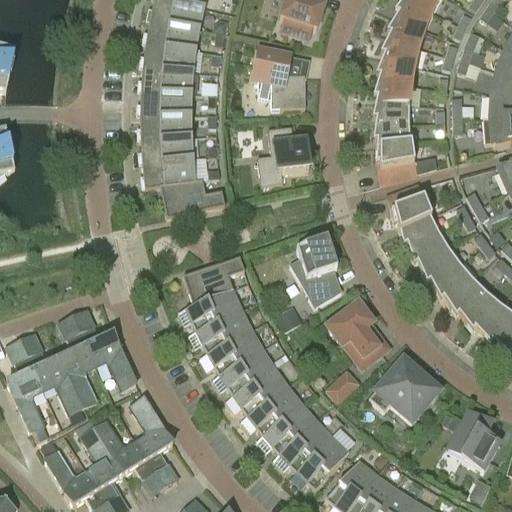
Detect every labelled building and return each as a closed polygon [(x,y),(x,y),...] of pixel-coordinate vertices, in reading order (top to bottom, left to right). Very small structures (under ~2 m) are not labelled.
[(153,5),(153,3),(203,15),(207,0),(150,0),(150,4),(153,5)] [(322,12),(319,11),(322,0),(290,0),(290,2),(286,1),(279,24),(282,25),(279,37),(308,46),(311,34),(315,35),(322,12)] [(404,0),(402,4),(432,19),(441,2),(437,0),(404,0)] [(493,0),(492,0),(485,12),(494,17),(502,6),(493,0)] [(474,17),(481,7),(474,2),(467,12),(474,17)] [(148,28),(148,27),(198,36),(203,15),(153,3),(153,5),(151,16),(147,15),(144,27),(148,28)] [(393,24),(424,36),(432,19),(402,4),(393,16),(397,17),(393,24)] [(492,20),(494,17),(485,12),(477,24),(491,35),(498,24),(492,20)] [(461,21),(456,31),(464,35),(469,24),(461,21)] [(386,44),(418,54),(424,36),(393,24),(385,37),(389,38),(386,44)] [(216,39),(224,40),(227,27),(219,26),(213,30),(212,38),(216,39)] [(144,52),(144,50),(195,57),(198,36),(148,27),(148,28),(146,39),(143,39),(140,51),(144,52)] [(459,46),(464,35),(456,31),(451,42),(459,46)] [(468,38),(464,52),(474,55),(478,41),(470,39),(468,38)] [(222,52),(224,40),(216,39),(214,51),(222,52)] [(243,45),(233,43),(231,53),(237,55),(242,51),(243,45)] [(380,66),(413,73),(418,54),(386,44),(379,58),(383,59),(380,66)] [(0,96),(5,98),(13,59),(0,48),(0,96)] [(141,75),(141,74),(192,78),(195,57),(144,50),(144,52),(143,63),(139,63),(138,75),(141,75)] [(447,51),(444,63),(452,65),(456,54),(447,51)] [(474,55),(464,52),(460,64),(469,68),(472,59),(474,55)] [(270,113),(304,115),(303,86),(304,86),(308,67),(257,56),(251,88),(256,89),(257,103),(270,103),(270,113)] [(498,79),(511,83),(511,60),(506,58),(498,79)] [(218,72),(219,61),(211,60),(209,71),(218,72)] [(448,77),(452,65),(444,63),(440,74),(448,77)] [(469,69),(469,68),(460,64),(456,78),(465,81),(469,69)] [(376,87),(409,92),(413,73),(380,66),(374,80),(379,80),(376,87)] [(139,99),(139,98),(191,100),(192,78),(141,74),(141,75),(140,87),(137,87),(136,99),(139,99)] [(493,102),(511,105),(511,83),(498,79),(493,102)] [(438,84),(436,96),(445,97),(446,85),(438,84)] [(409,93),(409,92),(376,87),(371,102),(376,102),(374,109),(407,111),(418,111),(419,94),(409,93)] [(443,109),(445,97),(436,96),(435,108),(443,109)] [(191,100),(139,98),(139,99),(139,111),(136,111),(135,123),(139,123),(139,122),(190,121),(191,100)] [(491,125),(511,125),(511,105),(493,102),(491,125)] [(471,124),(471,112),(460,112),(460,104),(452,105),(450,105),(451,126),(460,126),(460,124),(471,124)] [(374,131),(407,130),(407,111),(374,109),(370,124),(375,123),(374,131)] [(434,117),(434,130),(443,129),(443,117),(434,117)] [(139,122),(139,123),(139,135),(136,135),(136,147),(139,147),(139,146),(190,143),(190,121),(139,122)] [(216,133),(216,122),(207,122),(208,134),(216,133)] [(511,125),(491,125),(481,125),(483,152),(493,150),(494,154),(509,150),(509,147),(511,146),(511,125)] [(460,141),(460,126),(451,126),(451,141),(460,141)] [(444,142),(443,129),(434,130),(435,142),(444,142)] [(408,149),(407,130),(374,131),(371,146),(375,145),(375,153),(408,149)] [(281,189),(280,180),(307,177),(304,146),(292,147),(290,133),(266,136),(269,162),(256,164),(259,193),(281,189)] [(0,182),(12,173),(4,134),(0,135),(0,182)] [(190,143),(139,146),(139,147),(140,159),(137,159),(137,171),(141,171),(141,170),(192,164),(190,143)] [(378,167),(378,191),(420,179),(418,168),(412,169),(409,148),(408,149),(375,153),(374,168),(378,167)] [(208,153),(209,163),(218,162),(217,152),(208,153)] [(141,170),(141,171),(142,183),(139,183),(140,196),(159,193),(158,192),(194,186),(192,164),(141,170)] [(499,177),(509,198),(511,196),(511,168),(498,172),(499,177)] [(206,185),(219,184),(218,176),(205,177),(206,185)] [(194,186),(158,192),(159,193),(165,224),(188,219),(221,212),(223,212),(220,197),(204,201),(201,186),(194,187),(194,186)] [(392,231),(396,229),(398,237),(428,223),(429,224),(430,223),(417,193),(387,201),(392,231)] [(473,198),(465,203),(479,228),(487,223),(473,198)] [(455,215),(461,227),(468,223),(462,211),(455,215)] [(437,240),(429,224),(428,223),(398,237),(402,251),(405,249),(407,256),(437,240)] [(474,234),(468,223),(461,227),(467,238),(474,234)] [(419,275),(447,256),(437,240),(407,256),(413,271),(416,268),(419,275)] [(472,245),(480,255),(487,249),(479,240),(472,245)] [(288,271),(313,314),(341,297),(330,277),(335,275),(325,244),(295,254),(298,265),(288,271)] [(494,259),(487,249),(480,255),(487,265),(494,259)] [(511,254),(506,249),(499,255),(511,267),(511,254)] [(432,292),(458,272),(447,256),(419,275),(425,289),(428,286),(432,292)] [(192,312),(177,319),(231,295),(227,282),(243,277),(238,263),(236,263),(203,274),(182,281),(192,312)] [(494,272),(503,280),(509,273),(500,265),(494,272)] [(446,309),(471,286),(458,272),(432,292),(439,306),(442,303),(446,309)] [(511,287),(511,275),(509,273),(503,280),(511,288),(511,287)] [(462,324),(484,300),(471,286),(446,309),(455,322),(457,318),(462,324)] [(186,340),(187,342),(241,316),(231,295),(177,319),(183,333),(190,330),(194,338),(187,342),(186,340)] [(479,339),(499,312),(484,300),(462,324),(471,337),(473,333),(479,339)] [(344,349),(361,372),(385,353),(368,331),(371,328),(357,309),(326,332),(340,351),(344,349)] [(497,351),(511,327),(511,321),(499,312),(479,339),(489,350),(491,346),(497,351)] [(251,335),(241,316),(187,342),(194,356),(201,352),(205,360),(199,364),(198,363),(197,363),(199,365),(251,335)] [(299,329),(294,319),(276,329),(281,339),(299,329)] [(511,359),(511,327),(497,351),(508,362),(509,358),(511,359)] [(92,333),(79,339),(94,372),(106,366),(120,396),(134,389),(111,340),(98,346),(92,333)] [(211,387),(262,355),(251,335),(199,365),(206,378),(213,374),(218,382),(211,386),(210,385),(211,387)] [(65,345),(71,358),(58,364),(81,414),(95,408),(81,378),(94,372),(79,339),(65,345)] [(225,408),(274,374),(262,355),(211,387),(219,399),(226,395),(231,403),(225,407),(224,406),(223,406),(225,408)] [(40,357),(26,363),(34,380),(41,396),(54,390),(68,420),(81,414),(58,364),(46,370),(40,357)] [(19,382),(5,388),(18,416),(29,439),(31,438),(43,432),(36,417),(29,402),(41,396),(34,380),(26,363),(13,369),(19,382)] [(389,410),(410,429),(438,396),(402,365),(367,405),(382,418),(389,410)] [(240,429),(287,392),(274,374),(225,408),(233,420),(240,416),(245,423),(239,428),(238,426),(238,427),(240,429)] [(336,407),(357,388),(345,375),(324,395),(336,407)] [(255,448),(300,409),(287,392),(240,429),(249,440),(255,435),(261,443),(255,448),(254,446),(255,448)] [(146,440),(134,447),(153,478),(166,470),(159,458),(171,451),(142,404),(129,412),(146,440)] [(272,467),(315,426),(300,409),(255,448),(265,459),(271,454),(277,461),(272,466),(270,465),(272,467)] [(81,414),(68,420),(72,429),(85,423),(81,414)] [(459,465),(482,478),(498,449),(484,442),(491,429),(467,416),(447,453),(461,461),(459,465)] [(459,426),(447,420),(441,430),(453,436),(459,426)] [(92,435),(87,426),(74,434),(80,442),(92,435)] [(290,485),(330,442),(315,426),(272,467),(282,478),(288,472),(295,479),(289,485),(288,483),(288,484),(290,485)] [(133,474),(141,486),(153,478),(134,447),(123,455),(105,427),(99,431),(92,435),(121,481),(133,474)] [(43,432),(31,438),(36,448),(48,442),(45,437),(43,432)] [(110,489),(121,481),(92,435),(80,442),(97,471),(85,478),(105,509),(117,501),(110,489)] [(347,458),(330,442),(290,485),(300,495),(306,490),(314,497),(347,458)] [(45,464),(56,457),(50,448),(39,455),(45,464)] [(72,511),(84,505),(88,511),(99,511),(105,509),(85,478),(74,485),(56,457),(45,464),(43,465),(71,511),(72,511)] [(381,459),(374,469),(381,474),(388,465),(381,459)] [(351,511),(376,481),(358,467),(324,506),(331,511),(351,511)] [(376,481),(351,511),(381,511),(394,494),(376,481)] [(409,493),(417,499),(422,492),(413,486),(409,493)] [(408,511),(413,506),(394,494),(381,511),(408,511)]
